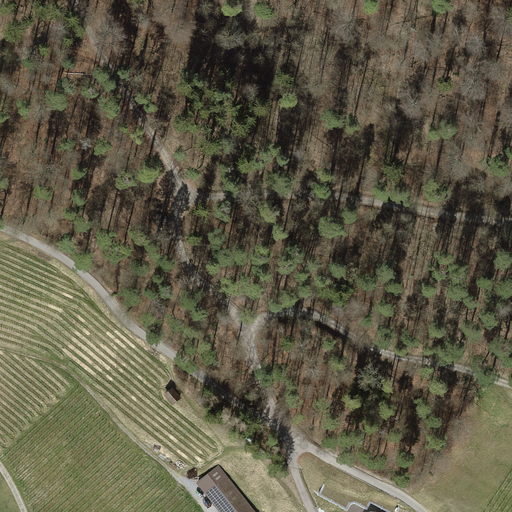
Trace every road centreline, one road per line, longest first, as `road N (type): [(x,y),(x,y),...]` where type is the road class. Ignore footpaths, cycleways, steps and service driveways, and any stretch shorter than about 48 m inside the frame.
road 1 (track): [(245,325),(188,266),(174,231),(175,210),(186,197),(68,0)]
road 2 (track): [(282,429),(135,327),(89,277),(0,226)]
road 3 (track): [(511,220),(353,195),(186,197)]
road 4 (track): [(511,384),(366,344),(305,312),(245,325)]
road 5 (track): [(211,511),(75,371),(0,345)]
road 6 (track): [(424,511),(282,429)]
